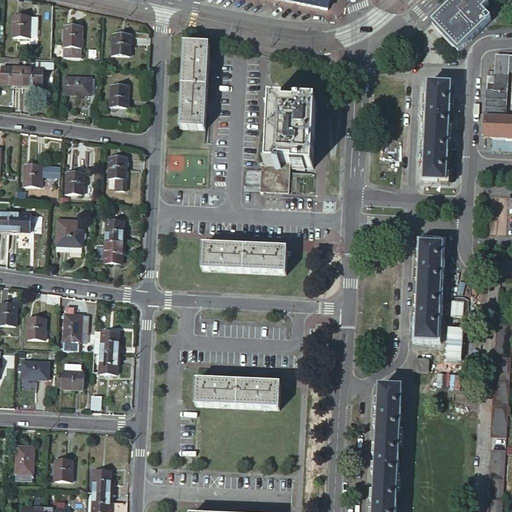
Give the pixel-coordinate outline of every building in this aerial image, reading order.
[(309,0),(308,6),(329,10),(330,0),(309,0)] [(483,0),(457,0),(432,24),(458,52),(491,21),(483,12),(489,5),(483,0)] [(11,18),(10,39),(27,40),(28,18),(11,18)] [(65,23),(64,44),(81,45),(82,24),(65,23)] [(114,34),(113,57),(130,58),(131,35),(114,34)] [(185,43),(181,128),(206,130),(211,45),(185,43)] [(505,139),(506,117),(508,71),(509,57),(495,56),(495,77),(487,77),(483,138),(486,138),(505,139)] [(0,87),(22,88),(23,70),(1,70),(0,87)] [(22,88),(44,89),(44,71),(23,70),(22,88)] [(66,79),(66,96),(92,96),(93,79),(66,79)] [(112,80),(111,104),(128,104),(129,81),(112,80)] [(446,182),(450,85),(429,84),(427,107),(426,107),(425,116),(427,116),(425,153),(423,153),(423,163),(425,163),(424,182),(446,182)] [(289,193),(290,177),(280,176),(281,166),(291,167),(291,163),(294,163),(294,167),(313,168),(317,103),(298,102),(298,105),(286,104),(286,101),(271,100),(267,166),(262,165),(260,192),(289,193)] [(111,158),(110,180),(118,180),(117,192),(127,192),(128,180),(129,159),(111,158)] [(26,166),(25,187),(42,188),(43,167),(26,166)] [(67,174),(66,195),(83,196),(84,175),(67,174)] [(0,231),(9,232),(10,215),(0,214),(0,231)] [(9,232),(29,233),(29,230),(30,218),(30,215),(10,215),(9,232)] [(108,222),(107,243),(124,244),(125,223),(108,222)] [(57,225),(56,250),(82,251),(83,235),(77,235),(77,226),(57,225)] [(107,243),(106,264),(123,265),(124,244),(107,243)] [(438,343),(442,246),(420,244),(419,264),(418,264),(417,272),(419,272),(417,309),(416,310),(416,318),(417,319),(416,342),(438,343)] [(202,245),(201,270),(287,274),(288,249),(202,245)] [(0,305),(0,327),(16,328),(17,307),(0,305)] [(67,317),(65,343),(81,343),(82,334),(90,334),(90,318),(76,317),(67,317)] [(29,320),(28,341),(46,342),(46,320),(29,320)] [(511,325),(497,324),(497,341),(491,437),(505,438),(511,325)] [(89,344),(90,334),(82,334),(81,343),(89,344)] [(95,354),(100,354),(118,355),(119,335),(101,334),(101,341),(95,340),(95,354)] [(100,354),(100,376),(106,376),(111,377),(117,377),(118,355),(100,354)] [(24,367),(23,379),(50,380),(51,363),(24,362),(24,367)] [(427,374),(427,363),(415,362),(415,373),(427,374)] [(64,379),(63,390),(85,391),(86,374),(84,374),(84,371),(83,371),(83,366),(67,366),(66,373),(64,373),(64,379)] [(196,381),(195,406),(280,410),(281,385),(196,381)] [(394,511),(401,390),(380,389),(378,412),(377,412),(377,422),(378,422),(376,458),(375,458),(374,466),(376,467),(374,504),(372,504),(371,511),(394,511)] [(180,413),(178,450),(193,451),(195,414),(180,413)] [(16,449),(15,476),(31,477),(33,450),(16,449)] [(487,511),(501,511),(502,495),(505,451),(491,451),(487,511)] [(56,461),(55,483),(72,484),(73,462),(56,461)] [(93,472),(92,493),(110,494),(111,473),(93,472)] [(92,493),(91,511),(109,511),(110,494),(92,493)]
